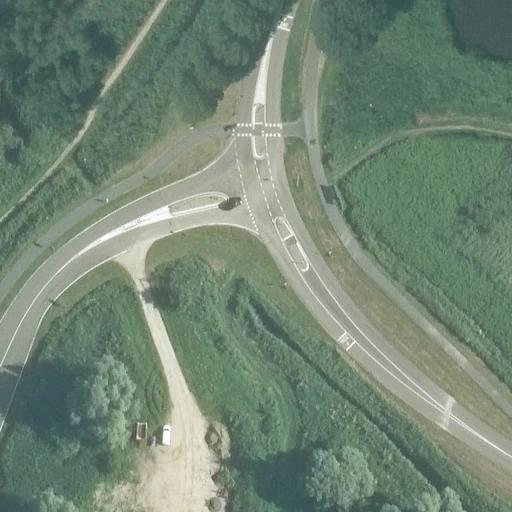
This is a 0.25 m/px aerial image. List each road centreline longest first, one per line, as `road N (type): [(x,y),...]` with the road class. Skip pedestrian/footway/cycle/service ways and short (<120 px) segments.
road 1 (unclassified): [(256,210),(289,277),(343,343),(399,391),(511,463)]
road 2 (unclassified): [(0,396),(41,301),(67,273),(125,240),(256,210)]
road 3 (unclassified): [(511,453),(392,355),(321,271),(286,204)]
road 4 (unclassified): [(246,170),(153,202),(82,240),(32,288),(0,343)]
road 5 (unknown): [(0,228),(64,157),(166,0)]
road 6 (unclassified): [(277,0),(245,106),(246,170)]
road 7 (unclassified): [(274,163),(274,64),(289,0)]
